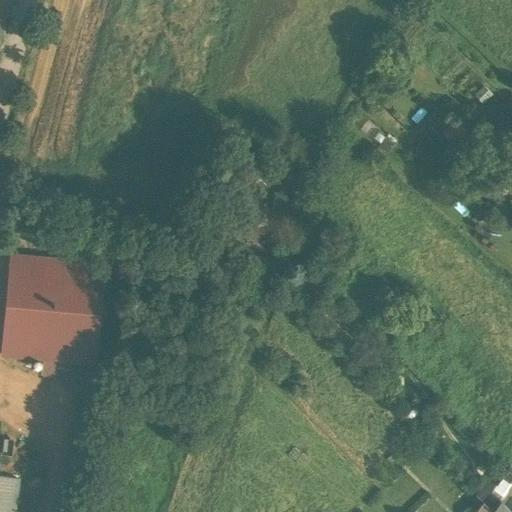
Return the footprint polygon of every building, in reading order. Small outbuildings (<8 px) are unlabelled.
[(0,0),(0,41),(10,0),(0,0)] [(98,366),(106,263),(11,256),(3,358),(98,366)] [(511,468),(503,460),(479,499),(483,503),(492,511),(499,502),(504,506),(511,493),(511,468)] [(14,511),(19,479),(0,476),(0,511),(14,511)] [(510,511),(504,506),(499,502),(492,511),(510,511)] [(492,511),(483,503),(477,511),(492,511)]
